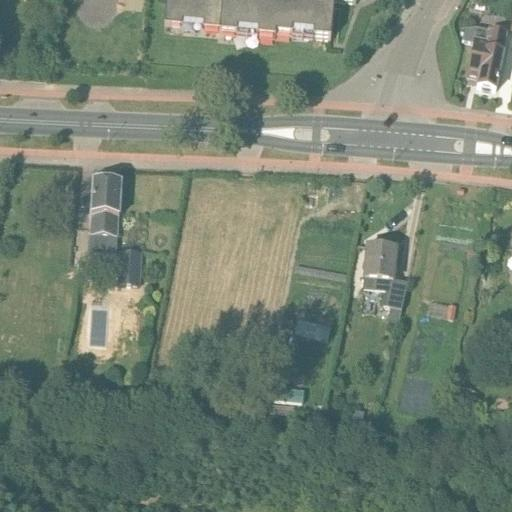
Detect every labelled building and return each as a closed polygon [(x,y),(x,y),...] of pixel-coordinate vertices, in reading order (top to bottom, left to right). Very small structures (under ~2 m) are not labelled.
[(166,0),(163,28),(181,30),(181,24),(203,26),(202,32),(218,33),(218,37),(236,39),(236,34),(257,36),(257,41),(274,43),(275,39),(291,40),(291,35),(312,37),(312,42),(330,44),(333,5),(355,7),(355,3),(362,0),(166,0)] [(461,44),(474,47),(466,84),(477,86),(476,91),(480,92),(482,95),(488,96),(491,94),(495,95),(502,58),(503,58),(505,37),(488,34),(475,30),(464,32),(461,44)] [(116,255),(120,187),(92,185),(89,239),(106,240),(105,254),(116,255)] [(141,253),(120,251),(118,266),(140,268),(141,253)] [(397,327),(400,314),(401,314),(407,287),(392,284),(395,253),(366,251),(362,293),(386,295),(382,310),(389,312),(386,325),(397,327)] [(471,412),(475,396),(453,391),(449,406),(471,412)] [(126,411),(141,412),(142,396),(127,396),(126,411)]
